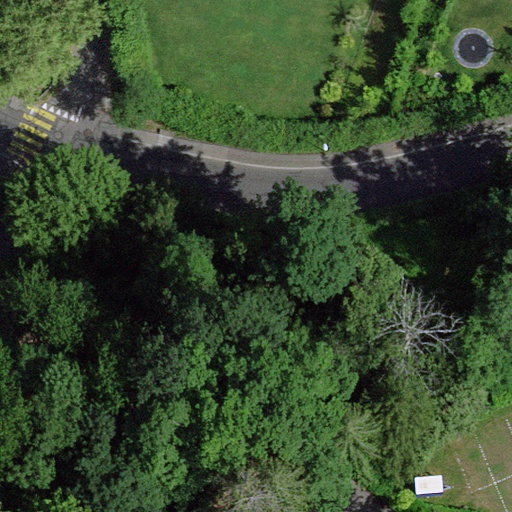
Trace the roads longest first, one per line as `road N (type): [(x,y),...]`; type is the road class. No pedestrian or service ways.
road 1 (residential): [(71,171),(300,207),(511,162)]
road 2 (unclassified): [(71,171),(102,0)]
